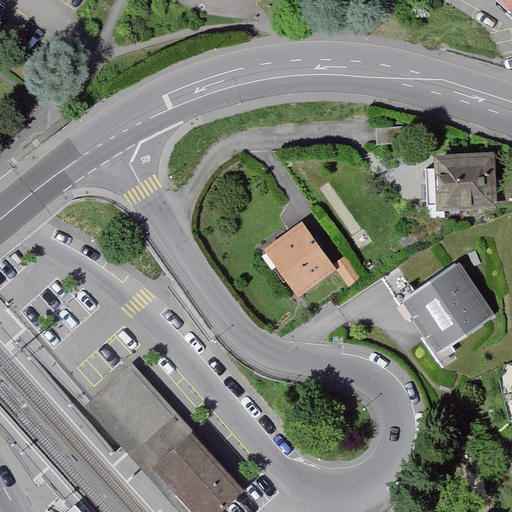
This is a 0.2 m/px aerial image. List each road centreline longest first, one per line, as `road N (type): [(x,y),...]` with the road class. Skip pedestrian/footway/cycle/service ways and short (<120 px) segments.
road 1 (residential): [(109,147),(244,342),(269,360),(352,373),(382,388),(399,412),(400,441),(393,470),(369,497),(336,505),(307,492),(126,296),(0,220)]
road 2 (secondary): [(511,111),(372,73),(247,75),(170,105),(109,147)]
road 3 (residential): [(0,166),(55,119),(95,55),(24,0)]
road 4 (secondary): [(109,147),(0,229)]
